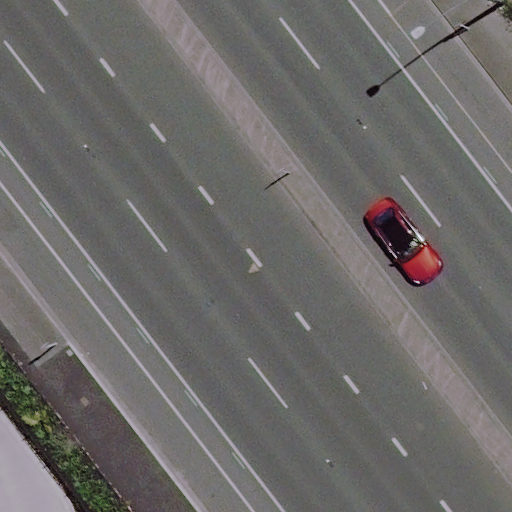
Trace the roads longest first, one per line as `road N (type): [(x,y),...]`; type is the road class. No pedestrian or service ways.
road 1 (secondary): [(360,511),(0,55)]
road 2 (secondary): [(269,0),(511,318)]
